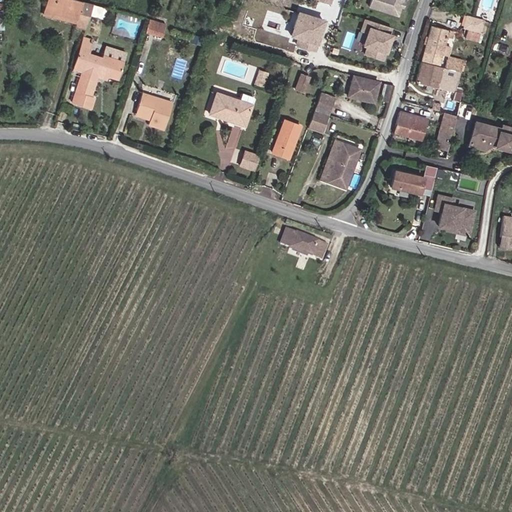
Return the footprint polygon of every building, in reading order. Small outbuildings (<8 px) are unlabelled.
[(90,15),(92,7),(93,5),(82,2),(73,0),(46,0),(43,13),(77,22),(76,27),(86,29),(90,15)] [(401,17),(406,0),(374,0),(372,7),(401,17)] [(106,11),(92,7),(90,15),(104,18),(106,11)] [(319,37),(325,20),(299,12),(292,35),(299,37),(297,43),(315,49),(318,42),(315,41),(317,36),(319,37)] [(468,28),(473,30),(476,17),(465,14),(462,27),(468,28)] [(476,17),(473,30),(480,31),(483,19),(476,17)] [(393,36),(391,35),(393,28),(366,19),(363,31),(369,33),(365,46),(369,47),(367,54),(385,60),(393,36)] [(163,23),(149,20),(146,31),(162,36),(166,24),(163,23)] [(486,35),(505,44),(510,32),(492,22),(486,35)] [(422,61),(440,65),(447,33),(447,29),(430,25),(422,61)] [(479,36),(480,31),(473,30),(468,28),(467,33),(472,35),(479,36)] [(83,40),(80,49),(90,52),(93,42),(83,40)] [(90,52),(80,49),(73,71),(84,74),(74,105),(91,110),(94,99),(92,98),(97,79),(99,75),(107,77),(118,81),(123,64),(103,58),(101,60),(89,57),(90,52)] [(123,64),(125,55),(105,49),(103,58),(123,64)] [(444,66),(462,70),(464,62),(447,57),(444,66)] [(440,87),(444,66),(440,65),(422,61),(418,82),(437,87),(440,87)] [(444,66),(440,87),(456,92),(462,70),(444,66)] [(307,90),(312,75),(304,72),(299,87),(307,90)] [(380,80),(354,73),(349,94),(375,100),(380,80)] [(264,92),(268,81),(260,78),(256,89),(264,92)] [(324,90),(317,110),(331,116),(334,110),(333,110),(339,94),(324,90)] [(142,95),(137,112),(151,116),(150,120),(148,125),(164,130),(172,104),(142,95)] [(241,105),(216,96),(208,118),(245,131),(254,104),(242,100),(241,105)] [(442,103),(433,101),(431,109),(440,111),(442,103)] [(327,129),(331,116),(317,110),(312,124),(327,129)] [(151,116),(137,112),(135,115),(150,120),(151,116)] [(399,112),(398,117),(424,124),(425,120),(399,112)] [(446,150),(455,116),(443,114),(434,147),(446,150)] [(398,117),(393,132),(421,139),(424,124),(398,117)] [(292,156),(303,123),(287,119),(277,151),(292,156)] [(511,124),(503,123),(502,128),(477,122),(473,140),(489,144),(498,145),(499,141),(511,143),(511,124)] [(332,176),(346,138),(338,135),(325,173),(332,176)] [(351,182),(364,144),(346,138),(332,176),(351,182)] [(488,149),(489,144),(473,140),(472,145),(488,149)] [(261,156),(245,151),(240,167),(256,172),(261,156)] [(435,177),(437,167),(425,165),(423,175),(435,177)] [(421,188),(423,177),(394,171),(391,185),(397,186),(397,187),(400,187),(400,186),(411,189),(411,191),(420,193),(421,188)] [(432,191),(435,177),(423,175),(423,177),(421,188),(432,191)] [(469,236),(474,211),(452,206),(453,200),(438,196),(435,210),(442,212),(438,227),(448,229),(448,227),(454,229),(453,230),(456,231),(456,233),(469,236)] [(511,248),(511,215),(505,213),(500,234),(509,236),(507,247),(511,248)] [(323,258),(330,243),(288,226),(281,240),(323,258)] [(507,247),(509,236),(500,234),(497,245),(507,247)]
